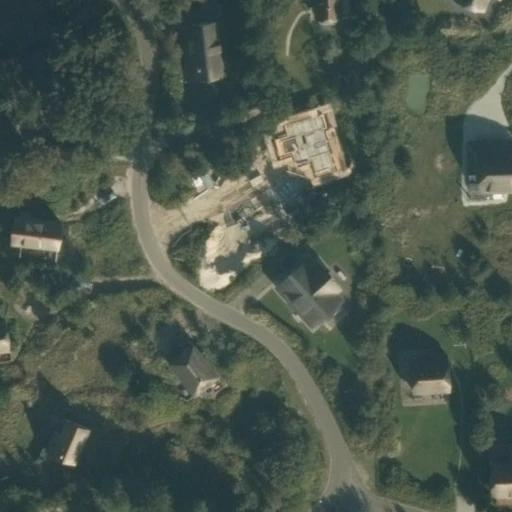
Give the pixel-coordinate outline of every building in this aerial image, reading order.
[(307,0),(308,0),(313,0),(313,20),(318,20),(318,22),(321,25),(334,24),(336,23),(336,20),(342,20),(341,0),(307,0)] [(457,0),(482,9),(485,0),(457,0)] [(217,22),(186,25),(191,68),(221,65),(217,22)] [(288,137),(278,140),(283,154),(293,151),(297,164),(310,160),(315,175),(335,169),(330,154),(333,153),(329,138),(326,139),(323,128),(326,127),(322,113),(285,124),(288,137)] [(503,141),(477,141),(478,181),(479,190),(501,189),(511,189),(511,151),(510,152),(510,148),(504,148),(503,141)] [(57,248),(61,222),(15,216),(11,242),(57,248)] [(305,262),(278,286),(313,325),(339,301),(332,292),(338,287),(318,265),(312,270),(305,262)] [(0,350),(9,349),(4,322),(0,322),(0,350)] [(194,396),(217,377),(210,368),(209,369),(199,357),(200,356),(192,345),(168,364),(194,396)] [(413,391),(448,388),(446,355),(431,356),(432,362),(410,363),(413,391)] [(87,428),(67,420),(61,433),(55,431),(47,451),(72,462),(87,428)] [(511,446),(511,452),(511,465),(492,466),(492,481),(490,481),(490,490),(493,490),(493,494),(511,493),(511,446)]
